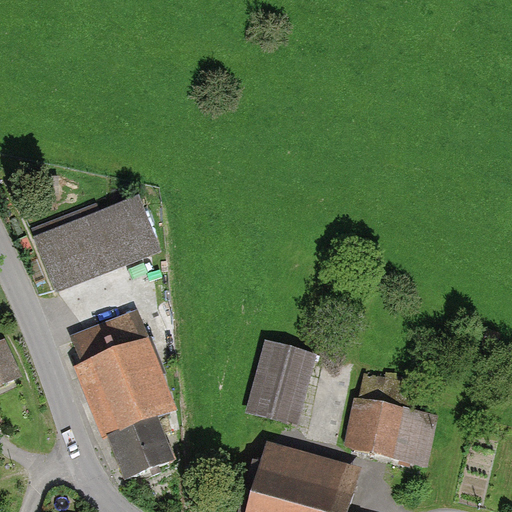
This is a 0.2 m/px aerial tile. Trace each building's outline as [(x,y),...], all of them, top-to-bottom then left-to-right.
[(154,255),(133,201),(32,242),(54,295),(154,255)] [(74,344),(121,482),(164,467),(150,425),(169,418),(137,322),(74,344)] [(0,343),(0,386),(16,380),(2,342),(0,343)] [(295,430),(312,360),(262,348),(245,418),(295,430)] [(437,425),(349,405),(338,452),(427,472),(437,425)] [(261,449),(242,511),(341,511),(352,475),(261,449)]
